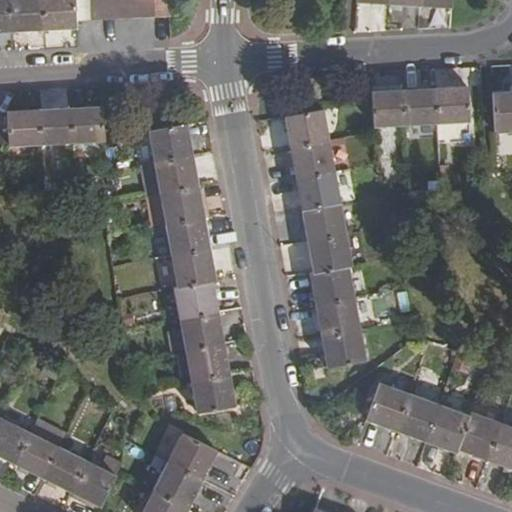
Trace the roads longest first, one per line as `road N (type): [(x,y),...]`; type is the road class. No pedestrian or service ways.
road 1 (residential): [(294,443),(280,413),(233,89)]
road 2 (residential): [(253,59),(471,48),(511,28)]
road 3 (residential): [(189,60),(0,74)]
road 4 (residential): [(294,443),(466,511)]
